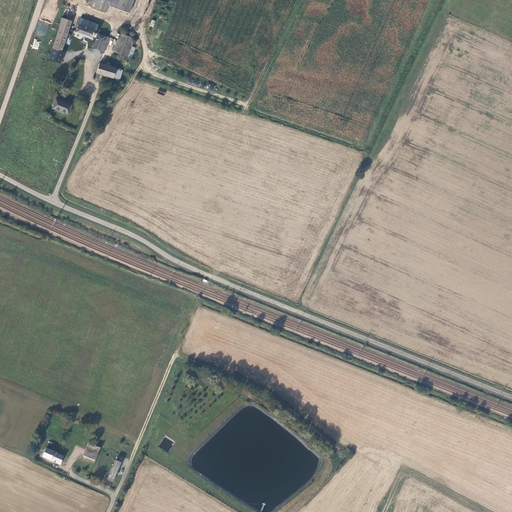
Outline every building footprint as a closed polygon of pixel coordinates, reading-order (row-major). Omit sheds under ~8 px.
[(108,0),(88,0),(87,7),(106,13),(108,7),(110,1),(108,0)] [(128,14),(133,0),(108,0),(110,1),(108,7),(128,14)] [(71,22),(62,19),(59,27),(60,27),(53,50),(62,53),(71,22)] [(99,25),(80,19),(76,34),(94,40),(99,25)] [(94,50),(105,53),(107,47),(104,46),(108,34),(103,33),(102,36),(99,35),(94,50)] [(126,58),(135,40),(121,35),(112,51),(126,58)] [(64,54),(62,53),(53,50),(50,61),(61,65),(64,54)] [(113,79),(116,70),(100,64),(97,74),(113,79)] [(69,116),(72,106),(56,100),(52,110),(69,116)] [(66,433),(60,446),(67,449),(72,439),(71,438),(72,436),(67,434),(66,433)] [(160,445),(169,450),(172,444),(172,445),(174,442),(165,437),(160,445)] [(90,474),(99,450),(95,447),(88,445),(79,469),(90,474)] [(43,459),(60,466),(64,457),(47,450),(43,459)] [(107,479),(113,482),(121,462),(115,459),(107,479)]
